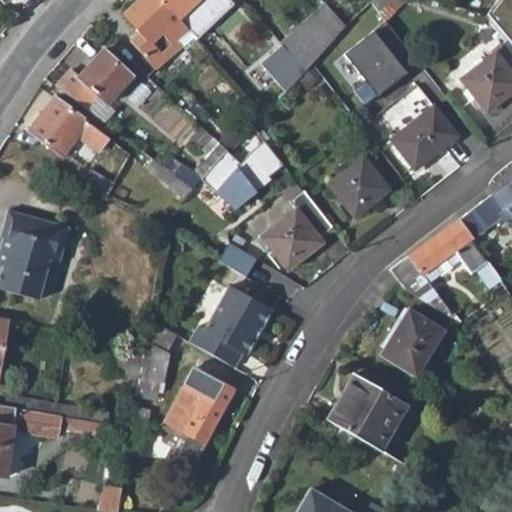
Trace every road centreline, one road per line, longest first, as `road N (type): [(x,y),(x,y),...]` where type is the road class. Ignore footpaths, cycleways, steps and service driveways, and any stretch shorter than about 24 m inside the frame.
road 1 (residential): [(221,511),(280,388),(344,286),(511,157)]
road 2 (residential): [(0,103),(86,0)]
